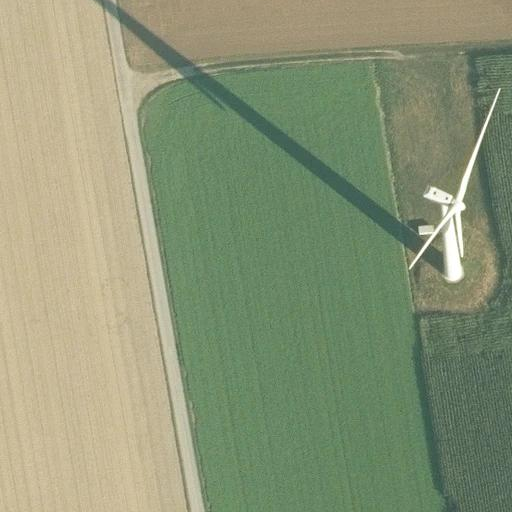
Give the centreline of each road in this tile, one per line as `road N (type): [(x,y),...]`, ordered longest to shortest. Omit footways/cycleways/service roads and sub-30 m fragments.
road 1 (track): [(121,71),(194,511)]
road 2 (track): [(511,46),(121,71)]
